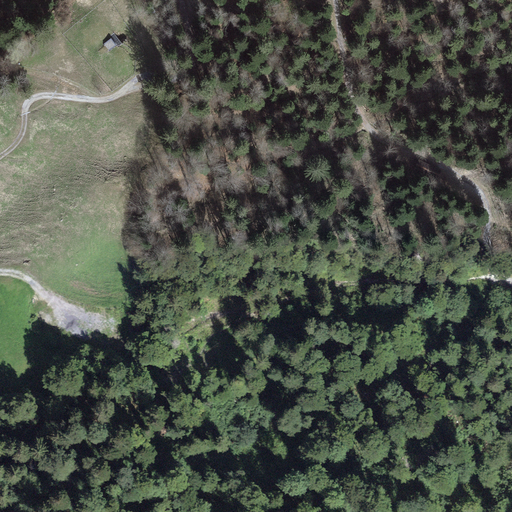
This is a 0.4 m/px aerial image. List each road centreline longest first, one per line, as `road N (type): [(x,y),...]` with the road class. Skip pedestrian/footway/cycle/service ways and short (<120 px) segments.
road 1 (track): [(511,284),(489,261),(488,214),(475,187),(360,116),(333,0)]
road 2 (track): [(182,0),(191,49),(186,74),(109,98),(30,99),(24,129),(0,157)]
road 3 (track): [(0,272),(24,276),(65,313),(122,329)]
